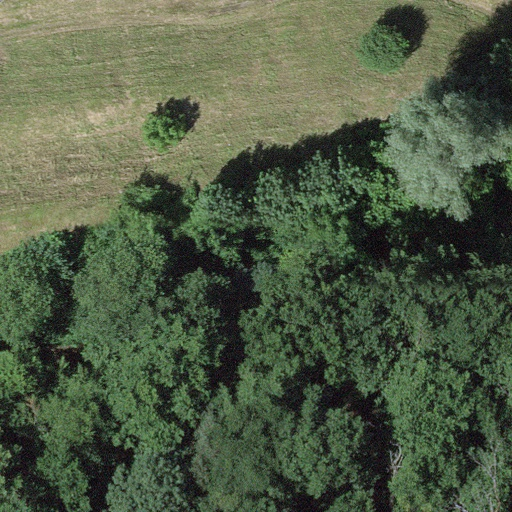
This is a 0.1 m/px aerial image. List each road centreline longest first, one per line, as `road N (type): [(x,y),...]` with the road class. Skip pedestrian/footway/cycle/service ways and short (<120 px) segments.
road 1 (track): [(511,233),(0,374)]
road 2 (track): [(94,511),(511,305)]
